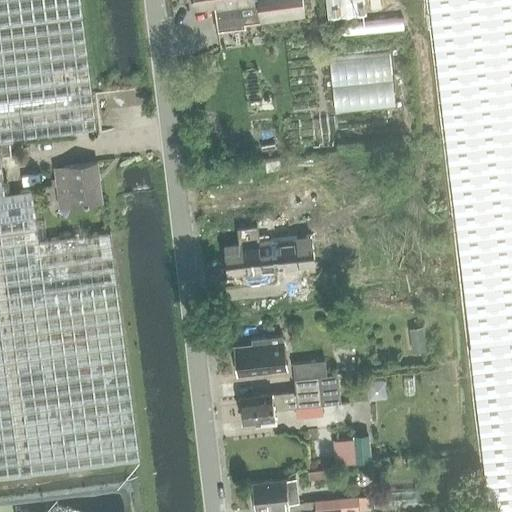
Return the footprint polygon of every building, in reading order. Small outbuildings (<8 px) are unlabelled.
[(0,143),(97,131),(81,0),(0,0),(0,479),(140,461),(110,231),(39,241),(36,215),(33,189),(5,193),(0,150),(0,143)] [(259,21),(304,15),(302,0),(192,0),(193,8),(215,5),(219,33),(245,30),(245,26),(260,24),(259,21)] [(511,511),(511,0),(326,0),(328,17),(368,12),(366,0),(429,0),(471,343),(470,343),(490,511),(511,511)] [(392,78),(390,50),(329,53),(331,81),(392,78)] [(20,154),(19,143),(1,145),(2,156),(20,154)] [(60,207),(72,205),(102,201),(97,163),(55,168),(60,207)] [(252,180),(251,169),(237,171),(238,181),(252,180)] [(294,233),(294,237),(259,241),(258,226),(238,228),(240,243),(232,244),(233,249),(226,250),(228,270),(235,269),(236,274),(245,273),(248,278),(259,277),(262,271),(274,270),(273,258),(296,256),(297,261),(344,256),(341,228),(294,233)] [(424,327),(410,328),(411,341),(425,340),(424,327)] [(235,347),(238,374),(286,369),(285,365),(286,365),(282,335),(251,339),(251,346),(235,347)] [(295,379),(327,375),(325,359),(293,363),(295,379)] [(336,374),(327,375),(295,379),(296,391),(240,397),(243,423),(257,421),(257,424),(275,422),(274,410),(339,402),(336,374)] [(356,462),(354,439),(335,441),(337,464),(356,462)] [(444,472),(445,478),(461,477),(459,455),(425,458),(426,473),(444,472)] [(299,503),(296,479),(286,480),(286,478),(252,482),(255,509),(263,508),(263,511),(290,508),(289,504),(299,503)] [(315,501),(315,511),(344,511),(369,509),(367,495),(315,501)]
